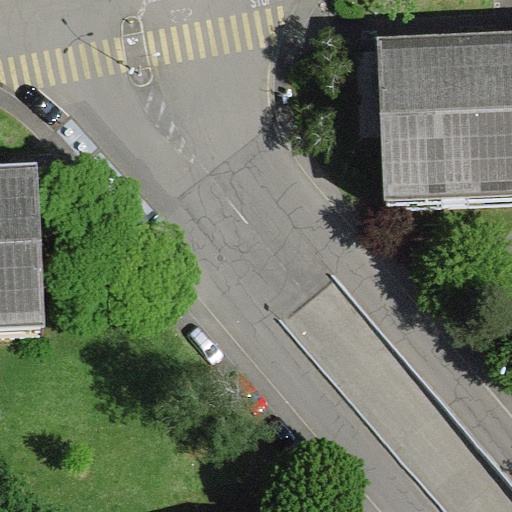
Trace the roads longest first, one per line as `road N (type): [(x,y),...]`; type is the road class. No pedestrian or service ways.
road 1 (residential): [(511,444),(354,257),(276,259)]
road 2 (residential): [(276,259),(259,331),(414,511)]
road 3 (residential): [(123,0),(135,52),(167,123),(276,259)]
